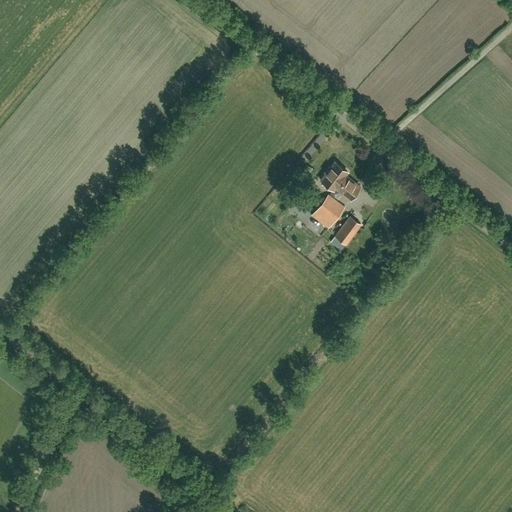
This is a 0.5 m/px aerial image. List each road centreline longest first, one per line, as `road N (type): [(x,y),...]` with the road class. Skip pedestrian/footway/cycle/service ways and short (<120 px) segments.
road 1 (unclassified): [(511,253),(190,0)]
road 2 (track): [(228,511),(77,389)]
road 3 (unknown): [(382,151),(511,33)]
road 4 (track): [(77,389),(18,511)]
